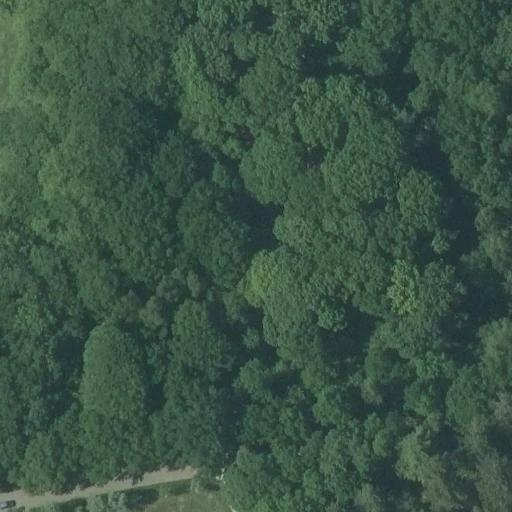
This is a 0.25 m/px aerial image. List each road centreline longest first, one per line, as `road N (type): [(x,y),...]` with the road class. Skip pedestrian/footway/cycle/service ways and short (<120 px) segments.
road 1 (tertiary): [(0,506),(187,468),(459,442),(511,424)]
road 2 (track): [(0,326),(109,0)]
